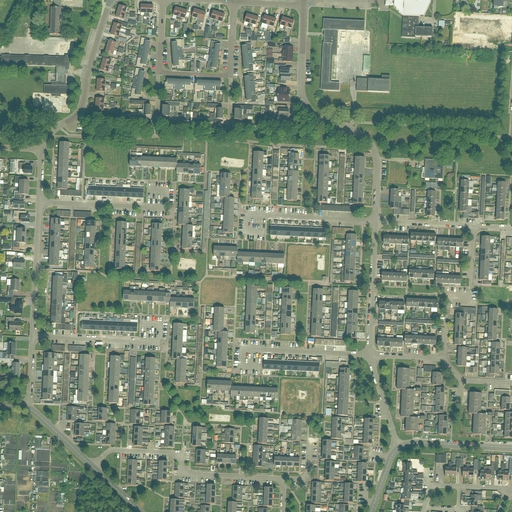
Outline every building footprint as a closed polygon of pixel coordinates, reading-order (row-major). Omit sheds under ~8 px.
[(37,0),(54,1),(55,1),(55,8),(51,8),(50,29),(49,29),(49,35),(62,35),(62,30),(60,29),(61,17),(63,17),(63,8),(61,8),(61,1),(72,2),(72,0),(74,0),(73,0),(37,0)] [(408,17),(419,17),(424,18),(431,2),(430,0),(385,0),(385,6),(394,6),(394,7),(403,16),(408,17)] [(464,0),(471,7),(475,3),(476,2),(475,0),(478,0),(481,0),(481,1),(481,11),(487,12),(487,1),(487,0),(464,0)] [(493,0),(493,8),(498,9),(498,8),(499,8),(499,7),(503,8),(503,0),(493,0)] [(118,12),(126,14),(127,8),(119,6),(118,12)] [(178,20),(182,10),(176,8),(173,16),(177,17),(176,20),(178,20)] [(182,10),(178,20),(181,21),(181,18),(185,19),(188,11),(182,10)] [(198,19),(200,11),(194,10),(192,18),(198,19)] [(206,13),(200,11),(198,19),(196,25),(196,30),(198,30),(199,25),(200,26),(201,24),(203,24),(206,13)] [(216,24),(219,13),(213,11),(211,19),(214,20),(213,23),(216,24)] [(128,15),(126,14),(118,12),(116,18),(124,20),(125,16),(127,17),(128,15)] [(219,13),(216,24),(218,25),(219,22),(222,23),(225,15),(219,13)] [(250,24),(253,16),(247,14),(244,22),(245,22),(248,23),(247,26),(247,27),(249,28),(250,24)] [(253,16),(250,24),(250,27),(252,28),(253,25),(256,26),(259,18),(253,16)] [(268,26),(270,18),(265,16),(262,24),(268,26)] [(419,17),(408,17),(403,16),(402,38),(415,39),(415,37),(432,38),(433,29),(418,28),(419,17)] [(270,18),(268,26),(274,28),(276,20),(270,18)] [(285,31),(286,28),(288,19),(283,18),(280,26),(284,27),(283,30),(285,31)] [(288,19),(286,28),(292,29),(294,21),(288,19)] [(323,44),(321,83),(321,91),(339,92),(340,84),(331,83),(333,56),(337,56),(337,49),(338,31),(364,32),(365,22),(324,20),(323,30),(325,30),(325,34),(324,34),(324,36),(325,36),(324,44),(323,44)] [(112,29),(125,33),(130,34),(131,32),(121,29),(122,27),(127,29),(128,24),(120,22),(119,25),(114,23),(112,29)] [(456,33),(456,34),(457,34),(457,38),(468,39),(468,27),(469,23),(464,22),(463,26),(457,26),(457,33),(456,33)] [(477,39),(488,40),(489,24),(484,23),(484,27),(478,27),(477,39)] [(497,24),(496,40),(507,41),(507,29),(501,28),(502,24),(497,24)] [(112,29),(111,35),(119,37),(120,34),(124,35),(125,33),(112,29)] [(149,47),(149,48),(150,42),(147,42),(148,40),(142,38),(140,46),(149,47)] [(173,48),(181,48),(181,40),(175,41),(175,43),(172,43),(172,49),(173,49),(173,48)] [(109,41),(107,47),(115,49),(117,43),(109,41)] [(219,50),(219,51),(220,51),(221,46),(217,45),(218,43),(212,42),(211,49),(219,50)] [(242,52),(243,52),(254,51),(254,52),(257,52),(257,50),(254,50),(254,49),(252,49),(251,44),(245,44),(245,46),(242,47),(242,52)] [(148,54),(149,48),(149,47),(140,46),(139,52),(148,54)] [(113,55),(115,49),(107,47),(105,53),(113,55)] [(283,55),(293,55),(293,47),(280,47),(280,50),(283,50),(283,55)] [(218,57),(219,51),(219,50),(211,49),(209,56),(218,57)] [(147,60),(148,54),(139,52),(138,59),(146,61),(147,60)] [(0,65),(57,67),(56,74),(66,74),(67,71),(70,71),(70,56),(65,56),(65,58),(49,57),(45,57),(29,57),(29,56),(25,56),(9,56),(1,55),(1,57),(0,57),(0,65)] [(217,64),(217,63),(218,57),(209,56),(208,63),(217,64)] [(102,64),(110,67),(112,61),(104,59),(102,64)] [(147,60),(146,61),(138,59),(136,66),(143,68),(143,66),(146,66),(147,60)] [(217,64),(217,63),(217,64),(208,63),(207,70),(213,71),(213,69),(216,69),(217,64)] [(108,73),(110,67),(102,64),(100,70),(108,73)] [(281,75),(289,75),(290,69),(284,69),(284,66),(275,66),(275,71),(278,71),(277,75),(281,75)] [(143,78),(143,79),(144,79),(145,73),(142,72),(142,70),(136,69),(135,76),(143,78)] [(66,86),(66,74),(56,74),(56,82),(52,82),(52,86),(44,86),(44,95),(52,95),(52,97),(61,97),(61,95),(69,95),(69,86),(66,86)] [(246,84),(254,83),(254,75),(248,75),(248,77),(244,77),(245,83),(246,83),(246,84)] [(290,75),(289,75),(281,75),(281,79),(278,79),(278,84),(284,84),(284,81),(290,82),(290,75)] [(142,85),(143,79),(143,78),(135,76),(133,83),(142,85)] [(390,79),(390,76),(382,76),(382,80),(357,79),(357,92),(389,93),(390,79)] [(172,89),(172,80),(173,81),(173,80),(167,80),(167,83),(165,83),(165,89),(170,89),(170,91),(171,91),(171,95),(173,95),(173,91),(172,91),(172,89)] [(202,82),(203,82),(203,81),(197,81),(197,84),(195,84),(195,90),(202,91),(202,82)] [(141,91),(142,85),(133,83),(132,90),(141,91)] [(142,91),(141,91),(132,90),(131,97),(137,98),(137,96),(141,97),(142,91)] [(255,95),(247,95),(247,96),(246,96),(247,102),(250,101),(250,103),(256,103),(256,101),(258,101),(258,97),(261,97),(261,96),(261,95),(261,93),(257,94),(257,95),(255,95)] [(163,112),(175,112),(175,107),(180,107),(180,103),(173,103),(173,107),(163,106),(163,112)] [(215,114),(223,114),(223,109),(216,109),(216,105),(208,104),(207,109),(215,109),(215,114)] [(246,115),(247,111),(253,111),(253,107),(242,106),(242,110),(235,110),(235,115),(246,115)] [(287,117),(288,117),(289,110),(283,110),(283,106),(276,106),(276,112),(279,112),(279,116),(287,117)] [(150,116),(151,111),(138,110),(138,111),(138,115),(130,115),(130,119),(141,120),(141,116),(142,116),(150,116)] [(175,117),(175,112),(163,112),(163,117),(170,117),(170,120),(174,120),(174,117),(175,117)] [(215,114),(210,114),(210,119),(205,118),(205,122),(215,123),(216,119),(222,120),(223,114),(215,114)] [(248,115),(246,115),(235,115),(235,120),(242,121),(241,124),(252,125),(252,121),(248,121),(248,115)] [(279,116),(278,116),(278,122),(271,122),(271,123),(268,122),(264,122),(264,125),(281,126),(281,123),(287,123),(287,117),(279,116)] [(443,179),(443,162),(426,161),(425,174),(424,173),(423,174),(422,175),(422,177),(423,178),(424,179),(443,179)] [(31,175),(32,168),(25,167),(25,164),(19,164),(19,170),(23,170),(23,174),(31,175)] [(19,188),(28,188),(28,181),(20,181),(20,177),(15,177),(14,184),(19,184),(19,188)] [(28,189),(28,188),(19,188),(19,192),(14,192),(14,199),(19,199),(19,195),(27,195),(28,189)] [(24,209),(24,203),(19,203),(19,199),(12,199),(11,204),(13,204),(13,209),(24,209)] [(13,218),(16,218),(20,219),(20,223),(29,223),(29,216),(23,216),(23,212),(16,212),(14,212),(14,215),(13,215),(13,218)] [(17,236),(26,237),(26,236),(25,236),(26,230),(20,230),(20,226),(14,225),(13,231),(17,232),(17,236)] [(233,234),(233,228),(223,227),(223,231),(218,231),(218,236),(223,236),(224,233),(233,234)] [(26,238),(26,237),(17,236),(16,241),(13,241),(13,248),(19,248),(19,243),(25,244),(25,238),(26,238)] [(24,269),(24,261),(14,260),(15,256),(9,255),(9,263),(13,263),(13,268),(24,269)] [(125,270),(125,264),(116,264),(115,270),(118,270),(118,273),(124,273),(125,270)] [(488,281),(488,275),(480,274),(480,281),(482,281),(482,285),(491,286),(491,281),(488,281)] [(63,277),(54,277),(53,283),(67,284),(67,276),(63,276),(63,277)] [(7,294),(7,297),(13,298),(13,295),(13,291),(18,292),(19,280),(11,280),(10,286),(8,286),(7,294)] [(22,314),(22,302),(18,302),(18,298),(11,298),(10,302),(11,302),(11,305),(10,312),(12,313),(14,313),(14,314),(14,313),(21,313),(21,314),(22,314)] [(21,332),(21,323),(14,322),(14,319),(6,318),(6,325),(9,325),(9,331),(21,332)] [(52,318),(52,324),(52,328),(56,329),(56,324),(59,324),(61,324),(65,325),(65,318),(52,318)] [(7,343),(4,343),(4,349),(7,350),(7,353),(2,353),(2,359),(7,359),(9,360),(9,355),(15,356),(15,344),(7,343)] [(7,360),(7,363),(7,367),(11,367),(11,376),(19,376),(18,376),(19,369),(19,364),(13,364),(14,360),(7,360)] [(494,375),(499,375),(499,368),(488,368),(487,368),(487,378),(494,378),(494,375)] [(397,390),(398,390),(402,390),(408,390),(408,384),(409,384),(409,383),(408,383),(408,377),(410,377),(410,376),(408,376),(409,370),(410,370),(398,369),(397,390)] [(401,418),(403,418),(406,418),(411,418),(412,412),(413,412),(413,411),(412,411),(412,405),(413,405),(413,404),(412,404),(412,398),(414,398),(412,397),(413,391),(414,391),(414,390),(408,390),(402,390),(401,418)] [(479,415),(479,414),(480,408),(481,408),(481,407),(480,407),(480,401),(481,401),(480,401),(480,394),(482,394),(470,393),(469,414),(474,414),(479,415)] [(43,395),(43,401),(44,401),(44,404),(54,405),(54,404),(54,400),(58,401),(56,397),(56,395),(53,395),(43,395)] [(479,415),(474,414),(473,435),(485,436),(485,435),(484,435),(484,429),(485,429),(485,428),(484,428),(484,422),(486,422),(485,422),(485,415),(486,415),(479,414),(479,415)] [(418,419),(418,418),(411,418),(406,418),(405,432),(417,432),(416,432),(416,426),(418,426),(418,425),(416,425),(417,419),(418,419)] [(128,469),(137,469),(137,467),(140,467),(140,465),(137,465),(137,460),(128,460),(128,469)] [(474,471),(477,471),(478,462),(478,460),(474,460),(474,469),(471,469),(471,465),(469,465),(468,478),(474,478),(474,471)] [(485,480),(486,467),(484,467),(484,471),(481,471),(481,462),(478,462),(477,471),(480,471),(480,480),(485,480)] [(486,467),(485,480),(491,480),(492,471),(495,471),(495,463),(492,463),(491,467),(486,467)] [(404,467),(403,473),(405,473),(414,473),(417,473),(417,471),(412,471),(413,464),(403,464),(403,467),(404,467)] [(137,472),(137,469),(128,469),(127,477),(136,477),(137,474),(140,474),(140,472),(137,472)] [(136,479),(136,477),(127,477),(127,485),(136,486),(136,481),(139,481),(140,479),(136,479)] [(478,501),(478,502),(482,502),(482,496),(482,493),(472,493),(472,496),(471,496),(471,499),(466,498),(466,501),(478,501)] [(404,494),(403,494),(402,494),(402,500),(404,500),(404,503),(409,503),(410,500),(416,500),(416,498),(418,498),(418,495),(411,495),(411,494),(404,494)] [(466,501),(464,501),(464,503),(469,503),(469,507),(472,507),(472,510),(483,510),(483,507),(477,507),(478,502),(478,501),(466,501)] [(409,506),(409,503),(404,503),(404,506),(395,505),(395,511),(397,511),(406,511),(409,511),(409,509),(404,509),(404,506),(409,506)]
